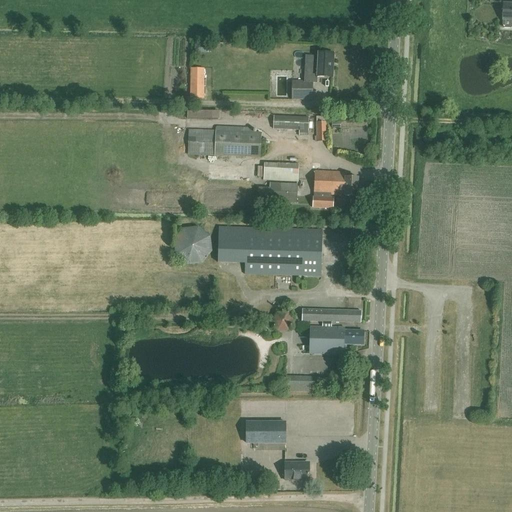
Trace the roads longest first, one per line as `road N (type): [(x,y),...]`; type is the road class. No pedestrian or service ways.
road 1 (secondary): [(368,511),(394,0)]
road 2 (track): [(245,312),(0,314)]
road 3 (track): [(184,105),(0,103)]
road 4 (track): [(389,115),(511,124)]
